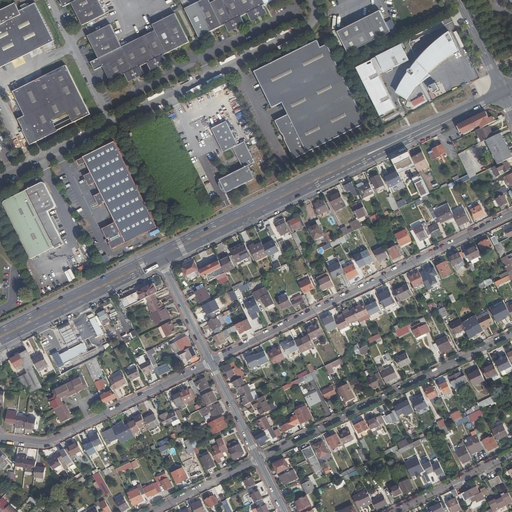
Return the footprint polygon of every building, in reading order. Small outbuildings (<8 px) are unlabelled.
[(58,0),(56,1),(60,9),(68,5),(79,28),(100,18),(90,0),(58,0)] [(206,0),(203,0),(183,10),(196,38),(223,25),(227,32),(242,25),(239,17),(247,13),(250,21),(266,13),(262,5),(272,0),(216,0),(209,4),(206,0)] [(0,63),(51,40),(35,5),(23,11),(19,2),(0,11),(0,63)] [(337,33),(340,39),(382,17),(380,12),(337,33)] [(105,28),(84,38),(96,61),(87,65),(91,72),(99,68),(107,83),(122,76),(125,83),(141,76),(137,68),(145,64),(149,72),(165,64),(161,56),(187,43),(174,15),(151,26),(154,32),(116,50),(105,28)] [(382,17),(340,39),(348,54),(390,33),(382,17)] [(398,89),(396,94),(406,100),(410,94),(415,88),(420,82),(425,77),(428,74),(434,69),(439,65),(444,61),(448,58),(453,55),(458,52),(450,35),(446,37),(442,40),(437,44),(430,50),(424,56),(419,61),(417,63),(414,66),(411,71),(410,70),(409,70),(408,70),(407,71),(407,72),(407,73),(407,74),(408,75),(405,78),(402,83),(398,89)] [(258,80),(271,108),(280,104),(282,103),(288,116),(286,116),(275,122),(294,159),(305,154),(366,123),(327,45),(326,44),(319,48),(316,41),(254,72),(258,80)] [(381,116),(395,109),(377,74),(383,72),(383,73),(407,61),(401,47),(357,69),(381,116)] [(68,66),(13,91),(25,116),(18,119),(24,130),(23,131),(30,146),(58,133),(57,132),(91,115),(68,66)] [(433,86),(432,85),(429,87),(430,90),(430,91),(430,92),(430,93),(431,93),(432,93),(433,94),(436,93),(435,92),(438,91),(435,85),(433,86)] [(227,97),(231,101),(236,96),(232,92),(227,97)] [(415,107),(426,101),(423,96),(412,102),(415,107)] [(233,107),(237,119),(245,116),(241,105),(233,107)] [(489,118),(486,112),(476,116),(478,120),(467,126),(469,130),(481,125),(482,128),(489,125),(495,122),(492,117),(489,118)] [(478,120),(476,116),(465,122),(467,126),(478,120)] [(246,118),(239,123),(247,134),(254,129),(246,118)] [(224,190),(225,192),(226,194),(255,179),(248,166),(254,163),(244,143),(238,146),(229,127),(227,124),(226,122),(211,129),(223,153),(232,148),(243,169),(219,180),(220,182),(221,184),(219,185),(219,187),(220,188),(220,189),(221,190),(222,191),(224,190)] [(467,126),(465,122),(458,125),(462,134),(469,130),(467,126)] [(491,130),(489,125),(482,128),(477,130),(483,142),(487,140),(493,137),(490,131),(491,130)] [(493,137),(487,140),(493,152),(507,145),(501,133),(495,136),(493,137)] [(96,233),(102,243),(103,247),(106,252),(152,230),(110,146),(109,147),(108,145),(70,164),(73,169),(79,166),(84,176),(78,179),(83,189),(89,186),(94,196),(88,199),(93,210),(100,207),(109,226),(96,233)] [(446,153),(442,145),(433,149),(434,151),(430,152),(432,155),(431,156),(433,160),(447,154),(446,153)] [(511,154),(507,145),(493,152),(499,164),(507,160),(511,157),(511,154)] [(458,154),(464,167),(471,163),(464,151),(458,154)] [(418,161),(422,170),(430,166),(423,153),(419,155),(421,160),(418,161)] [(416,156),(412,158),(419,171),(422,170),(418,161),(421,160),(419,155),(416,156)] [(507,160),(499,164),(496,165),(500,171),(504,169),(506,172),(511,169),(507,160)] [(468,174),(470,178),(477,175),(471,163),(464,167),(468,174)] [(393,174),(384,178),(389,188),(403,181),(401,177),(397,170),(393,172),(393,174)] [(403,181),(406,187),(419,180),(415,170),(401,177),(403,181)] [(379,174),(370,179),(376,190),(385,185),(379,174)] [(454,181),(456,185),(467,179),(465,176),(459,179),(454,181)] [(343,184),(347,191),(350,190),(351,190),(354,188),(350,180),(343,184)] [(364,197),(374,192),(370,183),(359,188),(364,197)] [(51,210),(51,209),(42,191),(40,192),(37,186),(29,190),(61,252),(62,252),(59,246),(57,241),(44,215),(49,213),(50,212),(51,211),(51,210)] [(503,194),(508,191),(506,187),(495,192),(497,197),(503,194)] [(58,254),(61,252),(29,190),(21,194),(52,254),(57,252),(58,254)] [(42,191),(51,209),(52,209),(52,208),(51,207),(43,191),(42,191)] [(344,202),(340,193),(329,198),(334,207),(344,202)] [(389,199),(394,211),(399,208),(397,203),(391,193),(389,194),(389,197),(390,199),(389,199)] [(52,254),(21,194),(0,204),(0,210),(28,266),(52,254)] [(497,197),(496,197),(501,206),(508,203),(503,194),(497,197)] [(429,200),(426,195),(415,200),(418,205),(429,200)] [(316,208),(314,209),(317,215),(329,209),(330,211),(331,210),(328,202),(326,203),(324,199),(315,204),(316,208)] [(405,200),(397,203),(399,208),(407,204),(405,200)] [(361,208),(359,205),(359,204),(357,206),(355,203),(353,204),(354,207),(352,208),(354,212),(361,208)] [(455,216),(454,215),(450,206),(436,213),(438,217),(439,220),(441,223),(455,216)] [(484,215),(480,206),(471,210),(475,219),(484,215)] [(436,213),(434,210),(429,212),(433,220),(435,219),(438,217),(436,213)] [(455,216),(460,226),(471,221),(465,210),(454,215),(455,216)] [(369,218),(371,222),(376,220),(380,218),(378,213),(369,218)] [(290,231),(295,241),(298,239),(296,233),(295,233),(294,231),(303,226),(298,217),(286,223),(290,231)] [(290,231),(286,223),(284,219),(276,223),(278,227),(277,227),(281,236),(290,231)] [(323,235),(327,244),(330,242),(326,234),(319,219),(316,221),(318,225),(310,229),(315,239),(323,235)] [(349,223),(352,227),(353,231),(358,229),(354,221),(349,223)] [(430,235),(424,223),(414,229),(419,240),(430,235)] [(429,229),(431,234),(434,240),(443,235),(438,225),(437,225),(429,229)] [(341,229),(344,236),(349,233),(353,231),(352,227),(348,230),(346,226),(341,229)] [(406,229),(395,235),(399,244),(401,248),(405,246),(404,244),(411,241),(406,229)] [(330,232),(326,234),(330,242),(334,241),(330,232)] [(490,238),(494,245),(499,243),(495,235),(490,238)] [(334,241),(330,242),(332,246),(346,239),(344,236),(334,241)] [(482,251),(492,247),(488,239),(478,244),(482,251)] [(288,248),(283,240),(279,242),(283,251),(288,248)] [(268,256),(269,256),(279,251),(274,241),(264,246),(268,256)] [(251,255),(255,263),(258,262),(257,261),(268,256),(264,246),(262,242),(256,246),(254,244),(250,246),(251,249),(248,250),(251,255)] [(499,243),(494,245),(501,258),(507,256),(500,242),(499,243)] [(232,251),(234,255),(237,262),(251,255),(248,250),(245,243),(240,245),(241,247),(232,251)] [(393,260),(404,254),(401,248),(399,244),(388,250),(393,260)] [(465,251),(470,260),(481,255),(476,245),(472,247),(473,247),(465,251)] [(379,261),(388,257),(384,247),(374,252),(379,261)] [(448,258),(453,266),(464,261),(460,252),(448,258)] [(225,272),(239,266),(237,262),(234,255),(230,257),(230,256),(220,261),(223,268),(225,272)] [(508,272),(511,270),(511,257),(507,260),(505,257),(502,259),(508,272)] [(225,272),(223,268),(222,268),(219,261),(203,269),(209,282),(219,277),(226,273),(225,272)] [(451,272),(446,261),(437,266),(442,277),(451,272)] [(80,272),(91,266),(89,262),(78,268),(80,272)] [(186,267),(183,269),(186,276),(199,270),(195,262),(185,266),(186,267)] [(345,272),(343,269),(340,262),(329,268),(334,278),(337,276),(337,277),(342,275),(341,274),(345,272)] [(372,269),(369,262),(362,265),(362,266),(360,267),(364,274),(373,270),(372,269)] [(345,272),(348,279),(359,274),(354,263),(343,269),(345,272)] [(415,287),(424,282),(419,272),(412,275),(410,276),(415,287)] [(501,283),(510,278),(509,275),(501,279),(494,282),(496,286),(502,283),(501,283)] [(220,279),(219,280),(221,284),(229,280),(227,276),(220,279)] [(248,283),(249,287),(250,288),(264,281),(261,276),(248,283)] [(334,287),(329,276),(318,281),(323,291),(330,287),(330,289),(334,287)] [(478,284),(480,289),(494,282),(492,277),(478,284)] [(309,278),(299,283),(304,294),(314,288),(309,278)] [(244,285),(239,287),(241,291),(249,287),(248,283),(244,285)] [(152,284),(120,300),(124,308),(146,297),(154,294),(156,293),(152,284)] [(404,287),(394,292),(398,301),(408,296),(409,296),(413,294),(407,284),(403,286),(404,287)] [(266,286),(252,293),(255,299),(256,300),(262,297),(266,307),(274,303),(270,293),(267,295),(266,291),(268,290),(266,286)] [(210,299),(204,287),(195,291),(201,303),(210,299)] [(378,295),(383,306),(395,301),(389,289),(378,295)] [(292,304),(286,292),(277,296),(279,299),(278,300),(283,308),(292,304)] [(154,294),(146,297),(150,305),(158,301),(154,294)] [(307,301),(304,294),(301,296),(302,297),(295,300),(294,298),(291,299),(292,302),(294,307),(300,304),(300,305),(307,301)] [(256,300),(255,299),(246,303),(252,315),(253,314),(255,318),(259,316),(258,312),(261,311),(256,300)] [(159,301),(158,301),(150,305),(148,306),(151,313),(162,307),(159,301)] [(377,301),(366,307),(368,311),(369,314),(371,316),(381,311),(377,301)] [(211,302),(203,306),(208,314),(215,311),(211,302)] [(431,313),(438,310),(434,302),(427,305),(431,313)] [(354,310),(358,319),(369,314),(368,311),(366,307),(365,304),(354,310)] [(151,313),(156,324),(169,318),(166,311),(167,311),(165,306),(162,307),(151,313)] [(500,322),(511,316),(507,306),(496,312),(500,322)] [(438,310),(442,318),(446,315),(443,307),(438,310)] [(470,316),(467,308),(460,311),(463,319),(470,316)] [(344,317),(348,325),(354,322),(354,323),(359,321),(358,319),(354,310),(353,309),(347,312),(346,310),(342,312),(343,313),(344,316),(344,317)] [(103,324),(110,320),(105,311),(98,314),(103,324)] [(477,317),(483,330),(487,328),(486,327),(494,323),(489,313),(481,317),(481,315),(477,317)] [(335,320),(332,314),(322,319),(325,325),(330,322),(332,326),(337,324),(335,321),(335,320)] [(338,319),(335,320),(335,321),(337,324),(340,331),(349,327),(348,325),(344,317),(344,316),(338,319)] [(221,327),(216,317),(208,321),(212,331),(221,327)] [(248,319),(236,325),(240,334),(249,329),(252,334),(255,333),(248,319)] [(454,334),(465,329),(460,319),(450,324),(454,334)] [(171,321),(161,326),(167,336),(176,332),(171,321)] [(318,322),(306,328),(309,334),(309,335),(312,340),(319,336),(318,333),(322,330),(318,322)] [(430,332),(426,324),(422,326),(420,323),(413,326),(414,330),(412,330),(415,336),(424,332),(425,334),(430,332)] [(71,324),(60,329),(68,348),(80,342),(71,324)] [(401,328),(395,331),(398,337),(411,331),(408,325),(401,328)] [(114,329),(107,332),(109,338),(117,334),(114,329)] [(214,343),(216,346),(226,342),(221,333),(214,336),(216,342),(214,343)] [(127,334),(122,336),(125,344),(130,341),(127,334)] [(295,341),(299,350),(300,352),(314,345),(312,340),(309,335),(299,340),(299,339),(295,341)] [(180,346),(178,347),(180,351),(191,345),(186,336),(177,340),(180,346)] [(441,352),(452,346),(447,336),(436,341),(441,352)] [(295,341),(294,340),(283,346),(288,356),(299,350),(295,341)] [(59,355),(64,365),(88,353),(83,343),(80,344),(81,345),(71,350),(70,350),(59,355)] [(262,367),(264,366),(270,363),(261,344),(252,348),(255,355),(260,365),(262,367)] [(364,346),(360,348),(359,349),(361,352),(362,355),(370,351),(367,345),(364,346)] [(191,346),(178,353),(179,357),(180,359),(186,356),(188,360),(196,356),(191,346)] [(273,360),(284,355),(280,346),(272,349),(271,347),(268,349),(273,360)] [(151,348),(146,351),(150,359),(153,365),(156,363),(151,353),(155,351),(153,347),(151,348)] [(32,366),(34,365),(32,360),(27,350),(11,358),(15,368),(23,364),(24,366),(25,369),(32,366)] [(37,369),(43,366),(48,364),(43,354),(32,360),(34,365),(37,369)] [(400,368),(411,363),(407,355),(406,354),(395,359),(400,368)] [(260,365),(255,355),(247,358),(252,369),(260,365)] [(511,365),(507,356),(503,358),(500,360),(496,361),(501,371),(503,375),(511,370),(511,365)] [(92,360),(85,364),(94,383),(100,380),(98,376),(103,374),(95,358),(92,360)] [(144,373),(154,368),(153,365),(150,359),(140,364),(144,373)] [(341,363),(339,359),(324,366),(328,373),(333,371),(332,367),(341,363)] [(154,368),(158,375),(166,371),(167,372),(169,371),(168,370),(169,369),(165,360),(157,365),(156,363),(153,365),(154,368)] [(242,377),(244,376),(240,367),(237,368),(234,362),(231,363),(224,366),(232,382),(233,382),(242,377)] [(487,379),(498,373),(494,364),(483,369),(487,379)] [(42,387),(32,366),(25,369),(27,373),(19,376),(28,394),(42,387)] [(141,375),(136,366),(128,370),(132,379),(141,375)] [(378,367),(386,383),(397,377),(393,368),(384,372),(381,366),(378,367)] [(318,373),(317,370),(311,373),(315,382),(319,381),(316,374),(318,373)] [(482,381),(483,385),(486,383),(480,370),(469,375),(474,385),(482,381)] [(452,383),(454,388),(468,382),(465,376),(463,376),(461,372),(450,377),(452,382),(452,383)] [(313,379),(310,373),(308,374),(303,376),(305,380),(306,383),(313,379)] [(128,383),(124,374),(114,379),(112,374),(108,376),(115,390),(128,383)] [(76,379),(81,390),(82,389),(83,390),(88,387),(83,376),(76,379)] [(369,379),(367,381),(371,389),(373,388),(374,390),(384,385),(380,376),(376,378),(370,381),(369,379)] [(246,405),(252,402),(254,400),(258,398),(254,390),(252,392),(248,384),(246,385),(242,377),(233,382),(237,389),(238,389),(239,388),(241,392),(243,396),(242,397),(244,401),(246,405)] [(202,391),(210,387),(205,378),(195,383),(197,387),(199,385),(202,391)] [(79,391),(81,390),(76,379),(68,383),(74,394),(78,392),(79,391)] [(98,390),(106,406),(110,404),(108,402),(117,397),(115,394),(113,395),(111,391),(108,393),(103,384),(104,384),(102,379),(100,380),(94,383),(95,384),(98,390)] [(350,382),(353,388),(361,385),(358,379),(350,382)] [(296,380),(282,387),(284,390),(298,384),(296,380)] [(440,385),(444,394),(452,390),(447,382),(440,385)] [(69,396),(74,394),(68,383),(62,386),(67,396),(69,396)] [(487,395),(491,393),(486,383),(483,385),(482,385),(487,395)] [(348,385),(339,389),(345,402),(354,397),(348,385)] [(439,394),(436,388),(435,389),(433,385),(424,389),(425,391),(424,392),(427,398),(428,398),(429,400),(438,396),(437,394),(439,394)] [(62,398),(67,396),(62,386),(52,391),(51,394),(62,399),(62,398)] [(326,400),(330,398),(330,396),(336,394),(332,386),(322,391),(326,400)] [(188,388),(180,392),(185,403),(187,401),(193,398),(188,388)] [(208,406),(212,404),(217,401),(212,391),(203,395),(208,406)] [(177,407),(185,404),(185,403),(180,392),(172,396),(177,407)] [(305,398),(309,406),(321,401),(316,392),(305,398)] [(61,399),(62,399),(51,394),(51,397),(56,408),(64,404),(61,399)] [(420,395),(411,399),(416,408),(418,412),(427,408),(420,395)] [(258,398),(254,400),(252,402),(255,408),(257,407),(261,415),(271,410),(264,396),(258,398)] [(482,409),(495,402),(492,396),(479,403),(479,404),(482,409)] [(394,406),(400,418),(407,415),(408,416),(415,412),(413,409),(409,401),(408,399),(394,406)] [(65,403),(64,404),(56,408),(59,415),(69,410),(67,405),(66,405),(65,403)] [(201,409),(200,409),(203,415),(214,409),(217,415),(224,412),(220,403),(213,407),(212,404),(208,406),(201,409)] [(475,412),(482,409),(479,404),(472,408),(474,412),(475,412)] [(306,405),(294,412),(296,415),(300,423),(304,422),(313,418),(306,405)] [(484,414),(482,409),(475,412),(477,417),(484,414)] [(72,415),(69,410),(59,415),(62,422),(72,417),(71,416),(72,415)] [(18,412),(8,411),(6,421),(12,422),(12,423),(17,424),(18,415),(18,412)] [(166,413),(160,416),(165,427),(172,423),(179,419),(175,412),(168,416),(166,413)] [(396,412),(383,418),(385,422),(391,419),(392,421),(396,419),(395,417),(398,416),(396,412)] [(452,419),(454,422),(461,419),(458,412),(451,416),(452,419)] [(474,412),(468,416),(471,422),(478,419),(477,417),(475,412),(474,412)] [(135,420),(128,423),(133,434),(140,430),(139,428),(146,425),(143,419),(141,414),(134,418),(135,420)] [(155,414),(143,419),(146,425),(148,429),(159,424),(155,414)] [(17,424),(16,427),(21,428),(22,426),(26,427),(27,417),(18,415),(17,424)] [(269,428),(272,427),(274,426),(269,415),(260,420),(265,430),(269,428)] [(223,416),(208,423),(213,434),(223,429),(224,430),(229,427),(223,416)] [(26,427),(26,428),(31,429),(32,428),(36,428),(37,418),(27,417),(26,427)] [(377,417),(368,422),(375,436),(379,434),(377,431),(382,429),(377,417)] [(297,427),(293,420),(287,422),(289,425),(283,428),(285,433),(297,427)] [(355,425),(359,433),(368,429),(364,420),(355,425)] [(123,422),(112,427),(113,428),(118,438),(122,436),(123,438),(127,436),(123,429),(125,428),(123,422)] [(502,424),(492,429),(497,440),(508,435),(502,424)] [(178,433),(184,430),(181,425),(175,428),(178,433)] [(440,429),(444,436),(449,434),(448,432),(446,426),(440,429)] [(118,438),(113,428),(102,433),(108,446),(112,443),(112,442),(118,439),(118,438)] [(340,435),(344,444),(354,439),(349,429),(343,432),(344,433),(340,435)] [(261,446),(266,444),(264,439),(268,437),(265,432),(256,436),(261,446)] [(342,445),(337,434),(328,439),(333,449),(342,445)] [(479,449),(483,447),(478,438),(477,434),(472,437),(473,438),(468,440),(470,445),(468,446),(472,454),(479,450),(479,449)] [(498,447),(493,437),(490,438),(489,437),(483,440),(488,451),(498,447)] [(228,450),(223,438),(217,441),(220,447),(211,452),(217,465),(220,463),(218,459),(224,456),(222,453),(228,450)] [(397,443),(400,449),(409,444),(406,438),(397,443)] [(90,439),(84,443),(90,455),(97,452),(90,439)] [(193,448),(190,443),(189,439),(185,441),(189,449),(186,450),(189,455),(195,452),(193,448)] [(364,439),(360,441),(363,448),(365,451),(369,450),(364,439)] [(323,441),(314,445),(320,458),(329,454),(323,441)] [(69,447),(69,448),(73,454),(74,456),(77,455),(76,453),(81,450),(77,442),(69,447)] [(450,453),(451,452),(447,442),(442,444),(447,454),(446,454),(450,463),(449,464),(450,466),(451,465),(454,470),(457,468),(450,453)] [(400,449),(398,450),(400,453),(414,446),(412,443),(409,444),(400,449)] [(240,445),(238,446),(231,449),(230,450),(235,459),(242,456),(243,452),(240,445)] [(315,455),(311,446),(301,451),(306,460),(308,459),(315,455)] [(383,452),(385,456),(394,452),(398,450),(396,446),(383,452)] [(463,464),(472,459),(466,446),(457,450),(463,464)] [(364,461),(369,459),(365,451),(363,448),(359,451),(364,461)] [(60,451),(56,454),(60,461),(65,459),(60,451)] [(60,461),(56,454),(51,456),(52,458),(48,460),(54,469),(62,464),(60,462),(60,461)] [(124,464),(129,462),(126,454),(121,457),(124,464)] [(215,466),(209,455),(201,458),(207,470),(215,466)] [(322,469),(315,455),(308,459),(315,473),(316,472),(320,470),(322,469)] [(27,459),(27,456),(22,456),(22,457),(17,456),(17,458),(16,465),(16,467),(26,468),(27,459)] [(277,474),(290,468),(285,457),(272,463),(277,474)] [(421,466),(417,457),(407,462),(412,471),(421,466)] [(36,465),(36,462),(31,461),(32,460),(27,459),(26,468),(25,471),(35,472),(36,465)] [(430,461),(423,464),(425,469),(426,470),(427,474),(435,470),(432,465),(430,461)] [(439,461),(432,465),(435,470),(437,475),(444,472),(439,461)] [(129,462),(115,469),(117,473),(131,466),(129,462)] [(194,462),(185,466),(190,477),(196,474),(197,476),(202,473),(198,466),(196,467),(194,462)] [(377,470),(385,467),(382,462),(375,466),(377,470)] [(41,466),(36,465),(35,472),(34,477),(44,478),(45,468),(41,467),(41,466)] [(183,466),(171,472),(177,484),(189,478),(183,466)] [(342,474),(343,477),(347,475),(357,470),(355,467),(342,474)] [(427,483),(431,481),(427,474),(426,470),(425,469),(422,471),(427,483)] [(298,478),(294,470),(282,476),(284,479),(282,480),(284,485),(298,478)] [(94,475),(93,475),(105,495),(110,492),(99,472),(94,475)] [(165,472),(155,478),(159,486),(162,484),(165,490),(172,486),(168,478),(165,472)] [(249,488),(256,485),(251,476),(244,479),(249,488)] [(502,483),(498,476),(495,477),(495,478),(492,480),(492,479),(488,481),(492,488),(502,483)] [(404,494),(414,489),(409,479),(399,483),(404,494)] [(307,495),(315,491),(310,480),(302,484),(307,495)] [(336,489),(347,486),(345,480),(335,484),(336,489)] [(137,486),(138,489),(142,496),(145,494),(143,489),(140,484),(137,486)] [(153,484),(143,489),(145,494),(147,498),(151,496),(151,497),(158,493),(153,484)] [(402,492),(398,485),(390,489),(394,497),(402,492)] [(458,496),(462,503),(466,501),(472,498),(478,495),(477,493),(479,493),(476,487),(462,494),(458,496)] [(138,489),(128,494),(129,495),(134,506),(144,500),(142,496),(138,489)] [(255,502),(263,499),(258,490),(251,494),(255,502)] [(363,492),(353,498),(358,508),(362,506),(362,507),(373,502),(371,500),(371,499),(369,496),(367,490),(363,492)] [(371,500),(373,502),(376,509),(388,504),(383,494),(371,500)] [(478,495),(472,498),(474,503),(476,502),(477,504),(484,501),(483,499),(484,498),(481,494),(478,495)] [(215,495),(205,500),(209,507),(218,502),(215,495)] [(311,506),(305,495),(296,500),(299,506),(298,507),(300,511),(311,506)] [(505,497),(504,495),(501,497),(506,506),(511,502),(511,501),(509,495),(505,497)] [(116,501),(122,511),(131,507),(126,497),(116,501)] [(506,506),(501,497),(496,499),(498,502),(496,503),(499,509),(506,506)] [(455,511),(462,509),(456,498),(447,502),(451,511),(455,511)] [(0,510),(1,511),(2,511),(9,505),(2,499),(0,500),(0,510)] [(226,510),(229,508),(225,499),(225,500),(221,501),(222,503),(225,508),(226,510)] [(103,506),(106,511),(111,511),(105,500),(100,503),(103,506)] [(195,511),(206,511),(201,501),(197,504),(196,502),(191,504),(195,511)] [(497,511),(496,510),(499,509),(496,503),(495,503),(494,501),(488,503),(491,508),(488,510),(489,511),(497,511)] [(445,511),(448,511),(449,511),(446,507),(444,502),(441,503),(430,508),(431,510),(431,511),(442,511),(445,511)]
